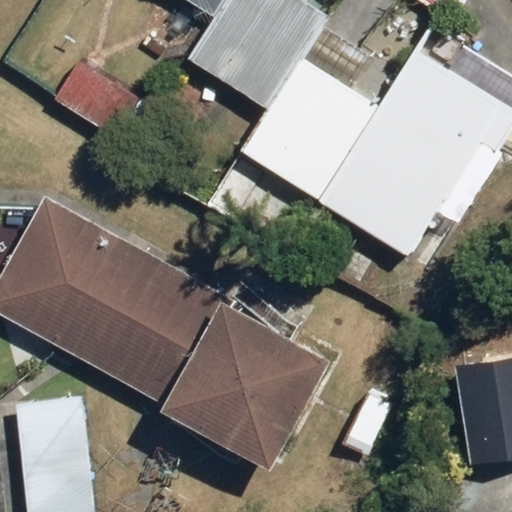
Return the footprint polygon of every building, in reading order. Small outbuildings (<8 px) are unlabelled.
[(227,0),(200,46),(285,97),(260,139),(427,240),(494,129),(511,140),(511,137),(511,53),(445,12),(391,99),(367,85),(400,31),(348,0),(227,0)] [(87,49),(62,90),(115,123),(140,82),(87,49)] [(62,186),(4,299),(296,449),(354,336),(62,186)] [(511,354),(467,363),(484,453),(511,447),(511,354)] [(376,382),(347,433),(377,450),(406,399),(376,382)] [(105,511),(96,393),(29,399),(38,511),(105,511)]
